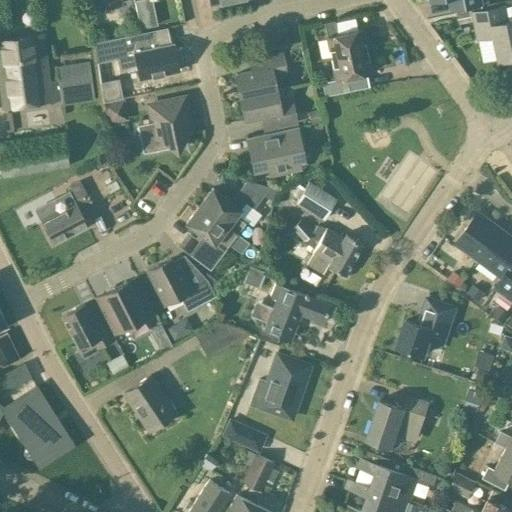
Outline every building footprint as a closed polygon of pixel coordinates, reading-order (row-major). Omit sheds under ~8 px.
[(119,0),(97,0),(99,8),(120,4),(119,0)] [(431,0),(432,1),(434,0),(452,0),(455,10),(482,5),(481,0),(431,0)] [(501,7),(473,13),(457,17),(459,25),(474,21),(478,40),(494,37),(499,61),(511,57),(511,20),(504,22),(501,7)] [(155,18),(138,21),(140,31),(156,27),(155,18)] [(324,23),(327,37),(331,58),(367,51),(363,30),(338,35),(334,21),(324,23)] [(126,67),(137,65),(140,78),(177,71),(172,45),(171,45),(168,32),(120,41),(126,67)] [(41,63),(38,64),(35,37),(0,41),(0,91),(2,108),(59,100),(56,82),(44,84),(41,63)] [(371,72),(367,51),(331,58),(335,80),(321,83),(325,97),(349,91),(346,77),(371,72)] [(236,75),(240,98),(275,90),(272,77),(286,74),(281,53),(254,59),(257,71),(236,75)] [(56,67),(61,106),(96,102),(90,62),(56,67)] [(278,104),(275,90),(240,98),(245,121),(266,116),(269,128),(296,123),(291,101),(278,104)] [(103,103),(107,124),(129,120),(125,99),(103,103)] [(157,139),(162,138),(162,139),(176,148),(185,135),(185,133),(190,132),(183,99),(150,106),(157,139)] [(319,109),(308,111),(310,122),(321,120),(319,109)] [(299,163),(305,162),(297,127),(246,138),(254,173),(268,170),(270,177),(300,170),(299,163)] [(0,142),(0,174),(0,175),(1,177),(69,167),(64,133),(0,142)] [(254,210),(265,195),(275,203),(278,190),(270,188),(247,181),(235,197),(226,198),(212,187),(199,204),(237,235),(247,223),(237,216),(241,210),(241,209),(245,203),(254,210)] [(337,197),(309,181),(307,184),(303,181),(293,197),(298,199),(296,203),(323,220),(337,197)] [(54,200),(59,211),(41,220),(53,244),(87,226),(81,213),(93,206),(80,182),(67,188),(69,192),(54,200)] [(210,271),(237,235),(199,204),(185,223),(199,234),(200,242),(190,256),(210,271)] [(456,243),(480,261),(502,230),(478,212),(456,243)] [(314,249),(312,253),(306,263),(322,273),(326,265),(339,273),(338,274),(346,279),(353,266),(351,265),(363,245),(345,234),(343,237),(327,228),(317,225),(313,232),(302,218),(292,228),(303,241),(314,249)] [(480,261),(502,277),(511,265),(511,236),(502,230),(480,261)] [(164,303),(182,294),(199,300),(214,293),(209,282),(192,263),(179,271),(176,273),(170,261),(148,272),(164,303)] [(495,287),(511,299),(511,265),(502,277),(495,287)] [(269,290),(274,275),(249,266),(244,281),(269,290)] [(126,283),(93,301),(111,334),(144,317),(126,283)] [(275,284),(270,296),(276,298),(263,330),(290,341),(301,314),(323,323),(331,305),(305,295),(304,296),(275,284)] [(455,307),(428,298),(419,324),(406,320),(398,346),(424,355),(430,338),(444,343),(455,307)] [(98,352),(95,348),(112,339),(110,335),(111,334),(93,301),(63,316),(78,346),(75,347),(80,357),(85,358),(98,352)] [(168,326),(174,339),(193,329),(187,317),(168,326)] [(195,334),(208,357),(249,334),(219,321),(195,334)] [(0,348),(0,365),(2,367),(20,358),(12,342),(0,348)] [(271,378),(274,379),(268,398),(294,407),(308,367),(278,356),(271,378)] [(5,373),(0,382),(0,391),(0,393),(31,377),(23,364),(5,373)] [(122,393),(149,433),(177,414),(150,374),(122,393)] [(35,383),(2,403),(21,433),(32,426),(46,450),(68,436),(35,383)] [(462,409),(476,414),(484,394),(469,389),(462,409)] [(407,393),(403,407),(379,399),(366,440),(392,448),(399,428),(416,434),(420,422),(423,423),(430,401),(407,393)] [(511,420),(511,436),(511,437),(501,431),(496,442),(507,447),(506,449),(511,452),(511,401),(505,413),(507,418),(511,420)] [(259,453),(267,435),(229,418),(221,436),(259,453)] [(511,452),(506,449),(495,469),(489,466),(482,478),(505,489),(510,479),(511,480),(511,452)] [(411,501),(417,483),(428,486),(429,484),(432,485),(434,479),(436,479),(437,476),(366,451),(363,459),(360,458),(357,468),(377,475),(372,487),(411,501)] [(261,492),(275,463),(255,454),(241,482),(261,492)] [(449,488),(469,498),(477,481),(457,472),(449,488)] [(187,511),(218,511),(230,494),(209,480),(187,511)] [(410,502),(411,501),(372,487),(352,480),(349,490),(369,497),(363,511),(402,511),(406,501),(410,502)] [(269,511),(235,495),(227,511),(269,511)] [(457,499),(451,511),(453,511),(509,511),(511,510),(488,499),(482,511),(457,499)]
